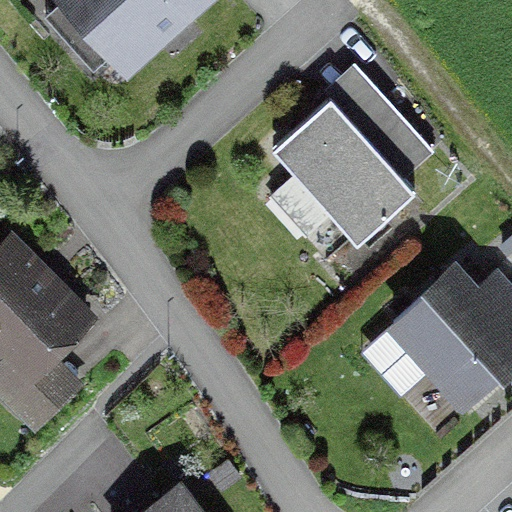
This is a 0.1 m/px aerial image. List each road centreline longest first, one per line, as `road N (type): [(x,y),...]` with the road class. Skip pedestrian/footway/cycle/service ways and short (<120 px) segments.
road 1 (residential): [(0,86),(111,211),(297,511)]
road 2 (track): [(370,0),(511,177)]
